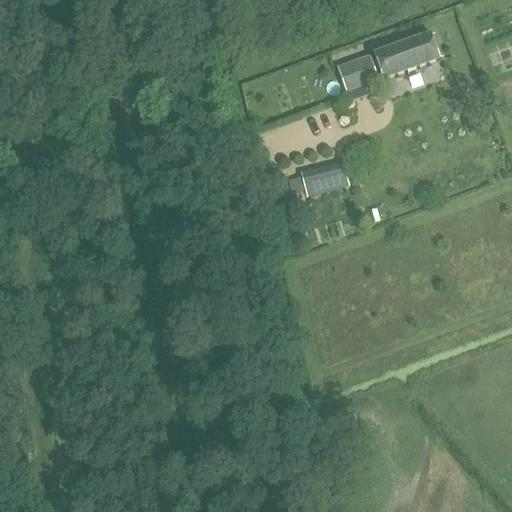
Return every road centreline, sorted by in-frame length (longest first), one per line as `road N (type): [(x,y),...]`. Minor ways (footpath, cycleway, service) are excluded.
road 1 (track): [(189,20),(201,46),(201,122),(252,321),(260,390),(249,511)]
road 2 (unclassified): [(0,91),(244,0)]
